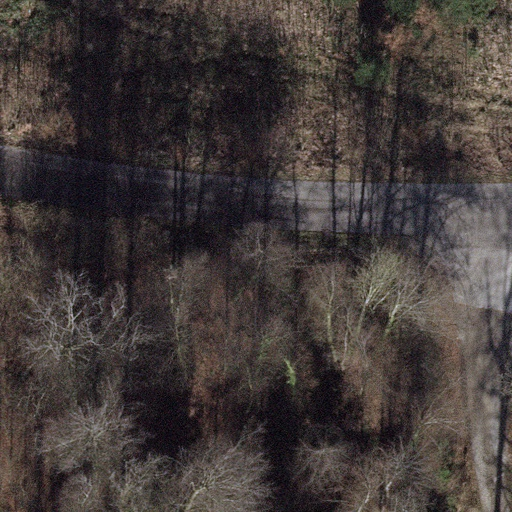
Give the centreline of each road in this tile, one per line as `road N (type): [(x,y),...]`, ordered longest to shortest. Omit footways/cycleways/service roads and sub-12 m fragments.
road 1 (tertiary): [(0,168),(243,203),(511,209)]
road 2 (track): [(502,511),(477,418),(455,211)]
